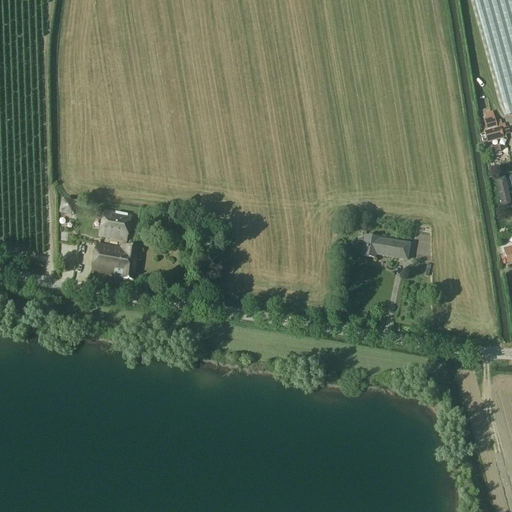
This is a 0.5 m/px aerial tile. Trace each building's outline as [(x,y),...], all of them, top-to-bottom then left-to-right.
[(500,121),(494,123),(494,120),(484,123),(487,132),(484,133),(487,143),(501,139),(501,140),(506,138),(506,135),(510,134),(508,128),(503,130),(500,121)] [(491,147),(485,149),(487,157),(493,155),(491,147)] [(495,179),(502,208),(511,206),(504,176),(495,179)] [(61,214),(73,216),(75,205),(63,202),(61,214)] [(132,216),(104,211),(99,238),(127,243),(132,216)] [(213,229),(203,228),(202,235),(213,236),(213,229)] [(365,237),(362,256),(375,259),(376,256),(407,261),(410,245),(379,240),(365,237)] [(96,245),(91,273),(114,276),(114,279),(133,282),(138,249),(121,246),(121,249),(96,245)]
